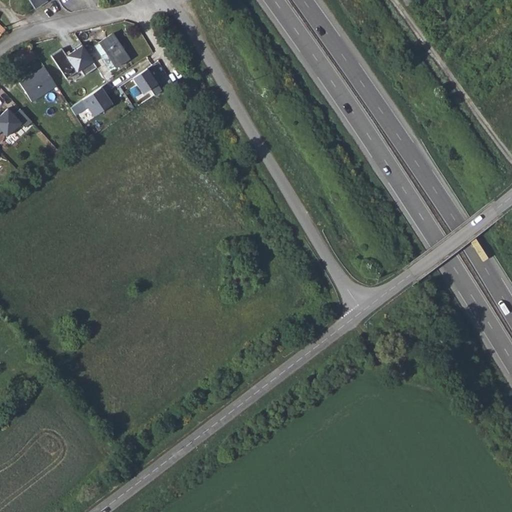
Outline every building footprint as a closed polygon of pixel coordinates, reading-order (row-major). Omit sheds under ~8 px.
[(95,39),(113,67),(127,59),(109,31),(95,39)] [(62,48),(51,55),(66,77),(93,60),(81,43),(64,52),(62,48)] [(30,46),(14,56),(21,67),(37,57),(30,46)] [(19,82),(32,101),(57,86),(44,66),(19,82)] [(146,67),(130,76),(141,91),(156,81),(146,67)] [(101,85),(80,98),(91,115),(110,102),(101,85)] [(8,107),(0,114),(0,131),(2,130),(7,136),(21,123),(26,127),(32,121),(21,108),(14,113),(8,107)]
